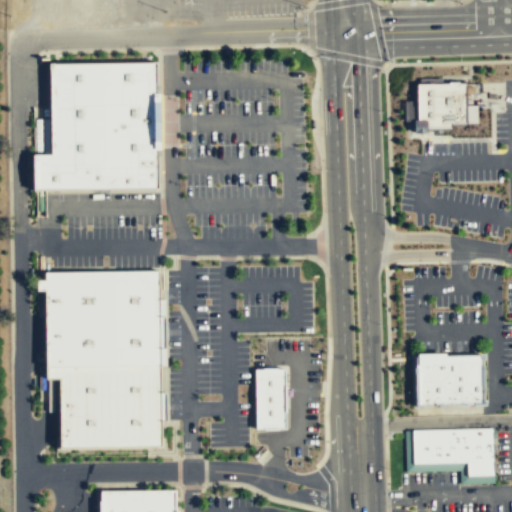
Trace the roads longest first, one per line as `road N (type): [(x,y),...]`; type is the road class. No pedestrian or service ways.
road 1 (residential): [(26,44),(17,61),(22,511)]
road 2 (secondary): [(359,437),(369,416),(357,58),(342,32)]
road 3 (secondary): [(342,32),(333,54),(346,416),(359,437)]
road 4 (residential): [(22,472),(227,471),(362,492)]
road 5 (residential): [(26,44),(342,32)]
